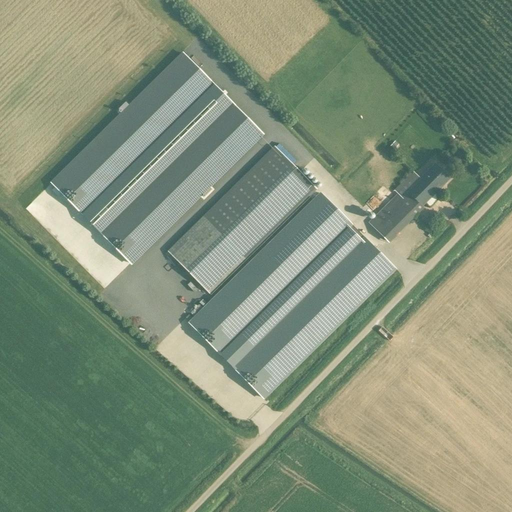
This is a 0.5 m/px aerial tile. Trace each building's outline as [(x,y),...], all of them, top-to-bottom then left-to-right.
[(262,133),(183,54),(52,183),(130,263),(262,133)] [(318,190),(275,147),(167,253),(210,296),(318,190)] [(394,191),(416,212),(449,179),(434,165),(421,178),(414,171),(394,191)] [(394,267),(321,193),(189,323),(220,354),(341,234),(354,247),(232,367),(262,397),(394,267)] [(387,241),(393,234),(375,217),(369,223),(387,241)] [(195,315),(203,307),(200,304),(192,313),(195,315)]
